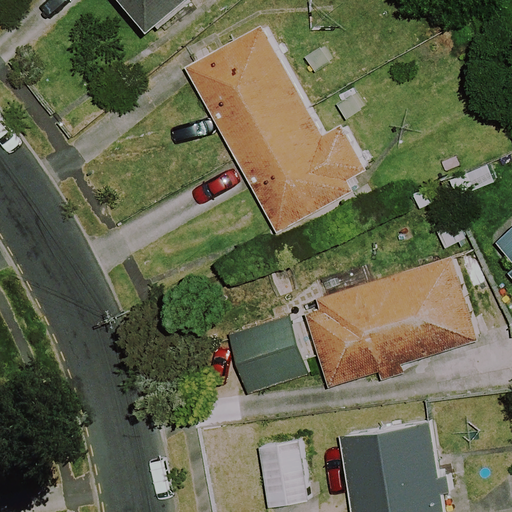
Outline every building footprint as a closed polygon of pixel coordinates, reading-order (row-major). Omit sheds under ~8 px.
[(198,0),(143,0),(163,27),(198,0)] [(334,133),(273,24),(197,66),(288,229),(383,176),(354,123),(334,133)] [(474,285),(464,254),(316,304),(343,384),(511,326),(511,321),(497,277),(474,285)] [(316,371),(286,283),(263,291),(273,320),(239,332),(259,391),(316,371)] [(451,511),(440,425),(355,436),(365,511),(451,511)] [(309,444),(269,449),(276,503),(316,498),(309,444)]
